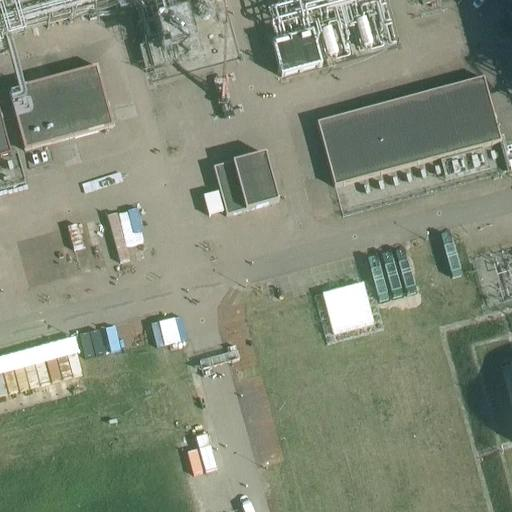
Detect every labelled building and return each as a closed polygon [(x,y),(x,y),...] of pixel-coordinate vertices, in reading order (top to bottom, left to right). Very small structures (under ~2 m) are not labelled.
[(373,32),(366,3),(356,6),(364,34),(373,32)] [(322,15),(328,43),(338,41),(331,13),(322,15)] [(271,45),(281,78),(322,67),(312,34),(271,45)] [(24,152),(114,127),(97,67),(7,91),(24,152)] [(335,187),(500,141),(483,79),(318,124),(335,187)] [(0,157),(11,154),(0,114),(0,157)] [(226,218),(277,204),(265,157),(213,170),(226,218)] [(74,232),(82,229),(74,209),(67,212),(74,232)]
